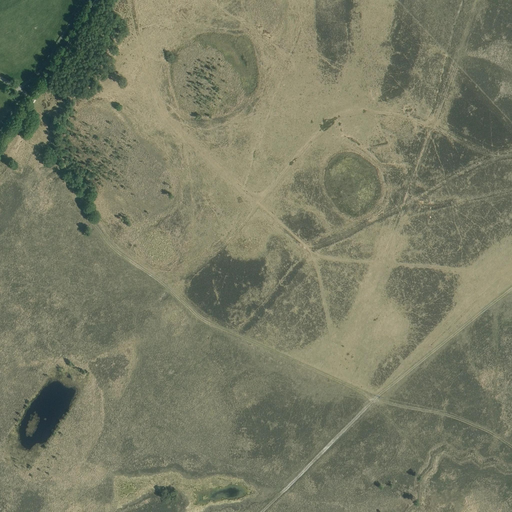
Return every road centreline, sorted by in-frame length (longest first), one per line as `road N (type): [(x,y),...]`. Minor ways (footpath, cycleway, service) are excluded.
road 1 (track): [(0,149),(34,98),(83,212),(114,250),(204,321),(380,402),(452,416),(511,447)]
road 2 (track): [(263,511),(374,399),(511,288)]
